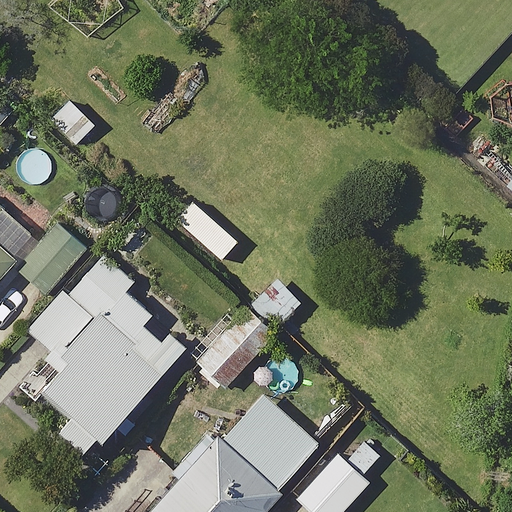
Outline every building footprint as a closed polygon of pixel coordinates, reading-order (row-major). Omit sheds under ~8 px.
[(105,128),(78,104),(60,124),(87,148),(105,128)] [(248,247),(202,206),(187,222),(233,264),(248,247)] [(30,272),(58,297),(97,254),(68,229),(30,272)] [(0,300),(33,264),(0,234),(0,300)] [(208,357),(100,262),(34,335),(71,368),(47,395),(118,457),(208,357)] [(312,305),(285,281),(260,309),(287,334),(312,305)] [(278,342),(249,317),(207,367),(236,392),(278,342)] [(332,452),(275,400),(234,444),(291,496),(332,452)] [(166,511),(284,511),(295,500),(291,496),(234,444),(231,442),(166,511)] [(355,511),(379,485),(346,456),(306,502),(317,511),(355,511)] [(408,498),(399,494),(395,493),(391,493),(386,494),(382,495),(379,497),(375,500),(372,504),(370,507),(369,511),(368,511),(416,511),(417,511),(415,507),(413,503),(410,500),(408,498)]
